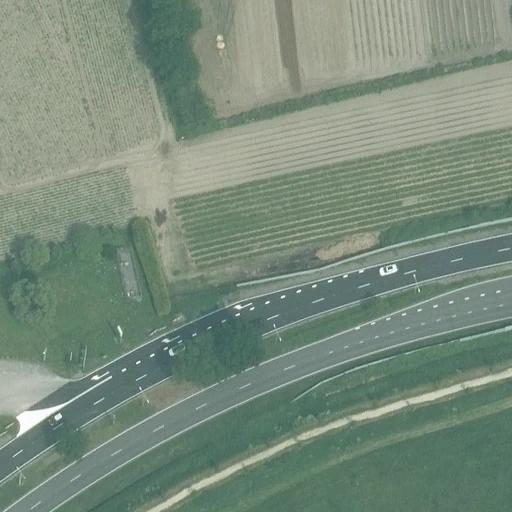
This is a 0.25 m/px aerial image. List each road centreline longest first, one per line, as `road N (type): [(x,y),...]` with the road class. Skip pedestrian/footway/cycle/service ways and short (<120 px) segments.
road 1 (primary): [(511,249),(297,308),(197,350),(88,406),(0,466)]
road 2 (primary): [(22,511),(143,434),(285,369),(511,305)]
road 3 (track): [(170,511),(274,461),(511,381)]
